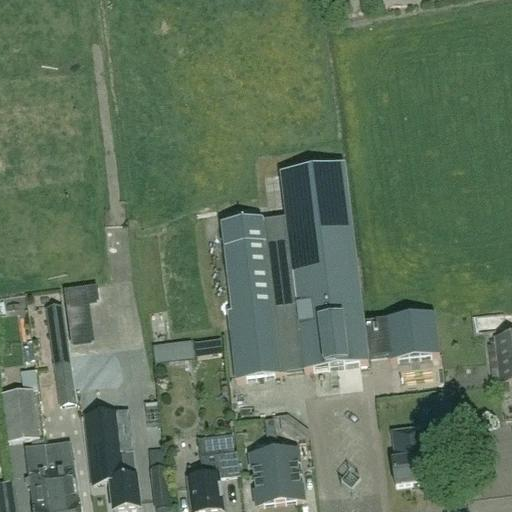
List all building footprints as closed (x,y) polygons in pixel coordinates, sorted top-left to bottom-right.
[(229,316),(237,385),(287,379),(287,378),(369,368),(368,362),(390,359),(390,365),(440,359),(435,317),(385,323),(386,326),(364,328),(346,170),(282,177),(287,223),(264,225),(263,223),(223,228),(233,315),(229,316)] [(280,180),(270,182),(276,207),(285,205),(280,180)] [(95,291),(66,295),(70,327),(90,325),(87,304),(96,303),(95,291)] [(511,337),(494,339),(494,341),(487,342),(489,359),(489,358),(496,358),(499,388),(511,386),(511,337)] [(153,350),(154,369),(194,363),(191,345),(153,350)] [(76,408),(68,351),(52,354),(60,410),(76,408)] [(95,391),(103,390),(115,389),(124,369),(111,352),(90,355),(82,374),(95,391)] [(33,395),(3,399),(9,446),(39,442),(33,395)] [(449,400),(433,402),(437,434),(453,432),(449,400)] [(140,511),(129,415),(86,421),(94,488),(111,486),(114,511),(140,511)] [(265,424),(267,438),(276,437),(275,423),(265,424)] [(429,461),(425,432),(394,437),(398,465),(394,466),(397,491),(436,486),(433,461),(429,461)] [(268,451),(278,450),(276,437),(267,438),(268,451)] [(243,465),(242,458),(235,459),(232,438),(199,442),(204,481),(189,483),(192,511),(223,511),(220,480),(228,479),(228,482),(240,480),(238,466),(243,465)] [(71,446),(45,449),(52,511),(80,511),(80,506),(79,506),(75,473),(71,446)] [(52,511),(45,449),(26,452),(33,511),(52,511)] [(149,471),(150,471),(155,511),(168,511),(171,511),(165,470),(167,469),(166,451),(148,453),(149,471)] [(296,455),(274,458),(281,507),(285,507),(286,507),(297,506),(297,505),(302,505),(300,489),(302,489),(301,488),(300,488),(299,482),(301,482),(300,481),(299,481),(296,455)] [(281,507),(274,458),(252,461),(256,486),(255,487),(255,488),(256,488),(257,493),(255,493),(256,495),(257,494),(259,510),(264,510),(276,509),(276,508),(281,507)]
